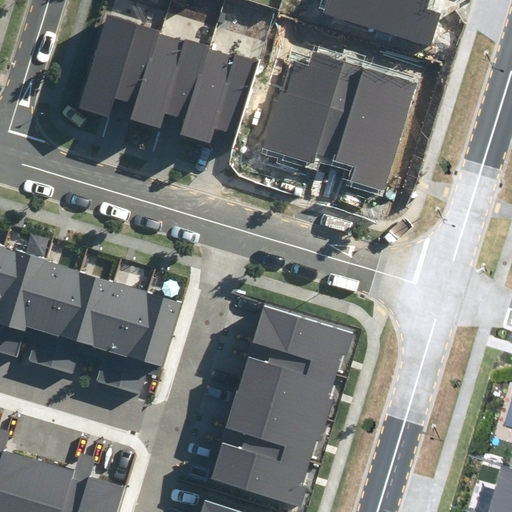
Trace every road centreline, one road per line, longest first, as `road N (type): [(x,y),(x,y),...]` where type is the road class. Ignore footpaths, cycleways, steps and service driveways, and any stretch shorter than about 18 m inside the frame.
road 1 (residential): [(443,284),(374,511)]
road 2 (residential): [(12,152),(232,220)]
road 3 (residential): [(511,74),(443,284)]
road 4 (residential): [(232,220),(443,284)]
road 5 (residential): [(172,431),(232,220)]
road 6 (residential): [(0,378),(172,431)]
road 7 (residential): [(12,152),(56,0)]
